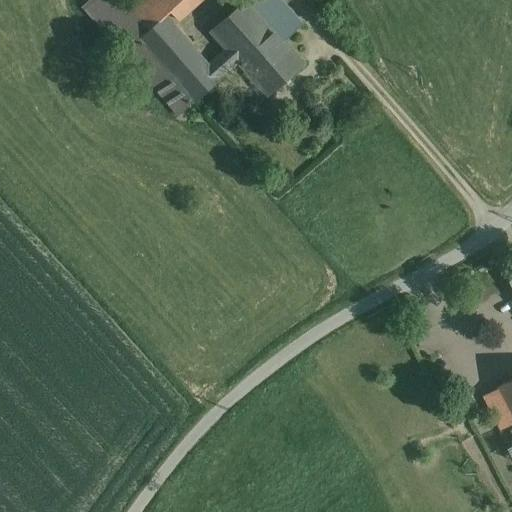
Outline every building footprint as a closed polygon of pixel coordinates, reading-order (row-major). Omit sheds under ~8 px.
[(206,66),(163,19),(167,15),(175,23),(187,11),(188,12),(200,0),(139,0),(126,12),(116,0),(87,0),(78,8),(127,63),(176,118),(218,80),(206,66)] [(292,16),(277,0),(244,0),(244,1),(279,39),(281,42),(294,31),(286,21),(292,16)] [(279,39),(244,1),(208,33),(224,50),(236,64),(243,72),(279,39)] [(279,39),(243,72),(266,97),(301,64),(281,42),(279,39)] [(224,50),(206,66),(218,80),(236,64),(224,50)] [(511,379),(497,387),(498,389),(510,413),(511,411),(511,379)] [(511,417),(510,413),(498,389),(485,396),(502,430),(511,424),(511,417)]
